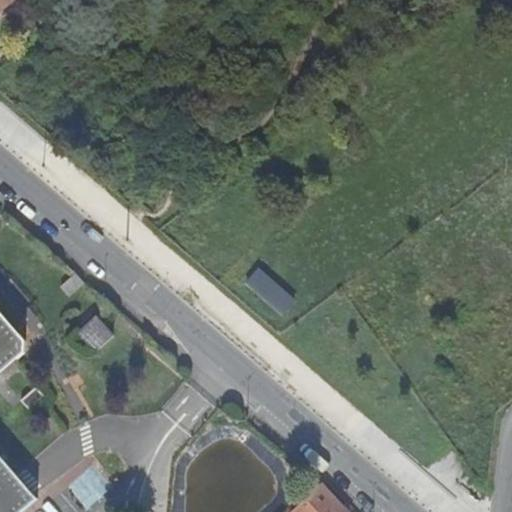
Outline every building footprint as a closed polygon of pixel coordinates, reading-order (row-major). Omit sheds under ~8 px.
[(0,16),(19,0),(11,0),(0,9),(0,16)] [(0,0),(0,9),(11,0),(0,0)] [(295,301),(259,269),(245,284),(281,316),(295,301)] [(75,273),(60,287),(69,297),(84,283),(75,273)] [(0,511),(24,511),(37,501),(0,459),(0,376),(23,357),(24,341),(0,313),(0,511)] [(78,335),(94,354),(114,337),(97,318),(95,319),(92,315),(80,325),(84,329),(78,335)] [(22,403),(29,411),(44,397),(38,390),(22,403)] [(347,511),(321,485),(292,511),(347,511)]
